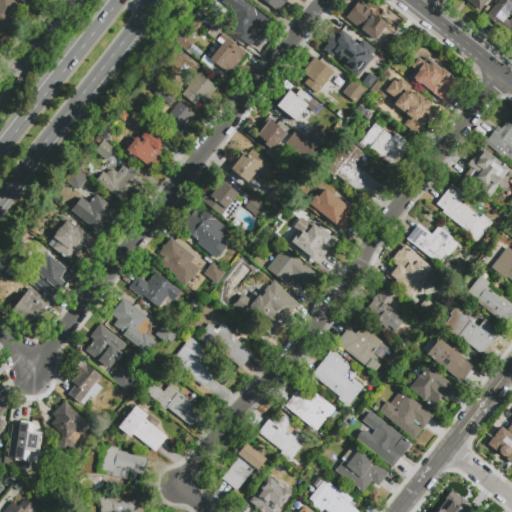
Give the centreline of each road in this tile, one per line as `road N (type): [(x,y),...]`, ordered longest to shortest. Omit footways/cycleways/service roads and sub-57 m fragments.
road 1 (residential): [(502,74),(188,485),(223,511)]
road 2 (residential): [(0,332),(36,363),(321,0)]
road 3 (trunk): [(0,202),(159,0)]
road 4 (trunk): [(122,0),(0,154)]
road 5 (residential): [(396,511),(511,364)]
road 6 (tertiary): [(409,0),(511,82)]
